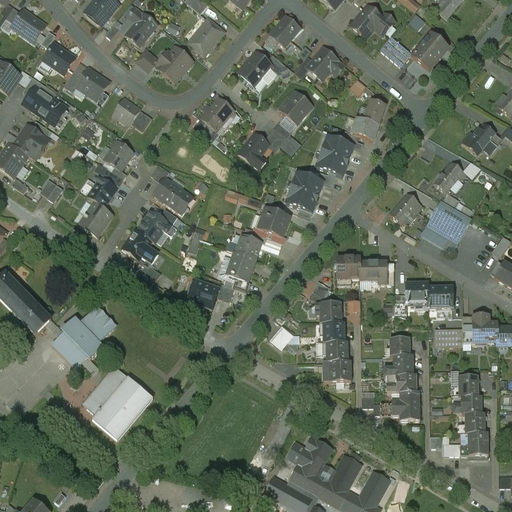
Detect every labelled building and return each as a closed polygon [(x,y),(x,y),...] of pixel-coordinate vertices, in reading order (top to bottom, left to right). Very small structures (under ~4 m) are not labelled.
[(0,0),(0,6),(5,10),(12,0),(0,0)] [(97,0),(98,0),(85,16),(101,29),(119,8),(109,0),(97,0)] [(208,7),(198,0),(189,0),(185,5),(200,17),(208,7)] [(228,0),(243,13),(254,0),(228,0)] [(320,0),(335,13),(345,0),(320,0)] [(357,0),(353,4),(359,9),(367,0),(357,0)] [(420,9),(409,0),(398,0),(398,1),(415,15),(420,9)] [(450,0),(446,5),(443,2),(436,12),(447,21),(464,0),(450,0)] [(368,10),(351,29),(366,42),(375,32),(382,22),(368,10)] [(135,11),(126,21),(134,28),(125,38),(139,50),(156,29),(135,11)] [(13,12),(5,23),(13,28),(20,17),(13,12)] [(45,29),(23,13),(13,28),(11,30),(33,46),(45,29)] [(394,25),(385,18),(382,22),(375,32),(384,39),(395,26),(394,25)] [(425,25),(417,18),(409,27),(418,34),(425,25)] [(286,20),(270,38),(285,50),(300,32),(286,20)] [(208,23),(188,46),(204,60),(224,36),(208,23)] [(114,27),(105,38),(110,43),(120,32),(114,27)] [(55,39),(49,35),(41,47),(47,51),(55,39)] [(431,39),(413,60),(429,74),(447,52),(431,39)] [(412,58),(391,41),(380,54),(401,71),(412,58)] [(54,47),(43,63),(64,78),(75,62),(54,47)] [(175,50),(157,72),(175,86),(192,65),(175,50)] [(305,50),(298,59),(304,64),(307,60),(311,55),(305,50)] [(338,64),(323,51),(313,64),(307,71),(309,74),(322,84),(331,73),(337,79),(344,70),(338,65),(338,64)] [(145,53),(135,65),(148,75),(157,63),(145,53)] [(267,65),(256,56),(238,77),(239,77),(240,75),(256,88),(254,90),(255,91),(270,73),(273,70),(267,65)] [(286,70),(272,58),(267,65),(273,70),(270,73),(278,79),(286,70)] [(304,64),(294,76),(302,83),(309,74),(307,71),(313,64),(307,60),(304,64)] [(19,78),(0,64),(0,88),(1,89),(0,89),(0,91),(7,97),(16,85),(20,79),(19,78)] [(294,76),(286,70),(278,79),(286,86),(294,76)] [(108,88),(87,73),(81,82),(75,90),(76,91),(96,104),(97,105),(102,97),(108,88)] [(33,81),(22,74),(19,78),(20,79),(16,85),(26,91),(33,81)] [(73,76),(63,90),(73,96),(76,91),(75,90),(81,82),(73,76)] [(47,91),(33,81),(26,91),(23,96),(37,105),(43,95),(44,96),(47,91)] [(366,90),(357,82),(349,92),(358,100),(366,90)] [(511,93),(504,103),(500,101),(495,107),(498,110),(511,122),(511,93)] [(44,96),(43,95),(37,105),(32,113),(52,127),(57,120),(59,122),(67,111),(44,96)] [(295,95),(280,113),(292,124),(300,114),(304,118),(312,109),(295,95)] [(102,97),(97,105),(96,104),(96,105),(102,110),(108,100),(102,97)] [(219,100),(200,122),(217,135),(215,133),(227,119),(229,120),(235,114),(219,100)] [(140,114),(123,102),(111,119),(112,119),(113,117),(129,128),(128,130),(128,131),(131,127),(139,115),(140,114)] [(386,109),(371,104),(364,125),(378,130),(386,109)] [(151,122),(139,115),(131,127),(142,135),(151,122)] [(217,135),(200,122),(193,130),(203,138),(212,146),(219,137),(217,135)] [(364,125),(357,122),(352,137),(360,140),(373,145),(378,130),(364,125)] [(52,135),(36,124),(31,131),(47,142),(52,135)] [(291,136),(279,126),(274,132),(286,142),(291,136)] [(31,131),(27,128),(13,149),(28,159),(35,164),(49,144),(47,142),(31,131)] [(502,143),(484,128),(472,142),(468,139),(462,146),(477,159),(490,144),(497,149),(502,143)] [(203,138),(193,130),(189,136),(199,143),(203,138)] [(352,137),(335,131),(333,137),(358,146),(360,140),(352,137)] [(511,132),(508,131),(503,138),(511,145),(511,132)] [(286,142),(274,132),(267,140),(280,150),(286,142)] [(269,149),(255,137),(238,157),(252,168),(269,149)] [(134,156),(117,144),(104,163),(114,171),(121,175),(134,156)] [(323,159),(346,167),(350,153),(328,146),(323,159)] [(9,147),(0,160),(0,172),(13,181),(28,159),(13,149),(9,147)] [(342,181),(346,167),(323,159),(319,173),(342,181)] [(451,167),(434,187),(445,196),(457,182),(459,185),(464,178),(451,167)] [(169,175),(158,168),(151,179),(161,186),(164,181),(165,182),(169,175)] [(127,178),(121,175),(114,171),(111,176),(123,184),(127,178)] [(111,176),(105,172),(101,178),(118,190),(123,184),(111,176)] [(117,192),(100,180),(87,199),(95,205),(104,212),(117,192)] [(165,182),(164,181),(161,186),(153,197),(182,217),(193,201),(165,182)] [(28,190),(16,182),(11,189),(24,197),(28,190)] [(294,196),(316,203),(320,189),(299,182),(294,196)] [(57,188),(49,183),(40,196),(48,201),(57,188)] [(63,192),(57,188),(48,201),(54,206),(63,192)] [(311,216),(316,203),(294,196),(290,209),(311,216)] [(249,200),(240,197),(238,204),(247,207),(249,200)] [(459,205),(447,197),(441,206),(454,213),(459,205)] [(406,198),(390,217),(402,227),(411,216),(415,218),(421,210),(406,198)] [(263,205),(249,200),(247,207),(260,211),(263,205)] [(104,212),(95,205),(86,219),(84,218),(83,219),(85,220),(80,228),(97,240),(112,217),(104,212)] [(441,206),(441,205),(428,229),(457,246),(471,223),(454,213),(441,206)] [(290,221),(265,212),(258,233),(273,238),(282,242),(283,241),(290,221)] [(177,221),(165,213),(160,221),(168,226),(167,227),(171,230),(177,221)] [(160,221),(151,214),(137,234),(152,244),(154,246),(167,227),(168,226),(160,221)] [(137,234),(136,234),(123,252),(139,263),(152,244),(137,234)] [(267,242),(252,237),(250,243),(261,247),(261,248),(265,249),(267,242)] [(282,242),(273,238),(271,244),(284,248),(286,242),(283,241),(282,242)] [(250,243),(242,240),(236,257),(255,264),(261,248),(261,247),(250,243)] [(503,241),(491,257),(499,262),(511,246),(503,241)] [(4,242),(0,246),(0,258),(1,259),(10,246),(4,242)] [(236,257),(235,257),(233,263),(225,260),(218,280),(234,286),(235,282),(247,286),(248,286),(255,264),(236,257)] [(359,262),(337,262),(337,280),(350,280),(350,283),(360,283),(359,267),(359,262)] [(503,268),(497,264),(490,277),(496,281),(495,282),(511,291),(511,270),(504,266),(503,268)] [(386,266),(359,267),(360,283),(360,285),(371,285),(371,284),(378,284),(378,289),(386,289),(386,267),(386,266)] [(160,280),(146,270),(141,278),(155,287),(160,280)] [(51,324),(4,277),(0,281),(0,302),(17,320),(12,325),(16,329),(22,324),(36,339),(51,324)] [(350,280),(337,280),(337,288),(350,288),(350,283),(350,280)] [(247,286),(235,282),(234,286),(232,292),(234,292),(246,297),(250,286),(248,286),(247,286)] [(218,293),(195,285),(188,305),(211,313),(216,300),(219,293),(218,293)] [(330,292),(318,285),(312,295),(324,302),(330,292)] [(232,292),(220,287),(218,293),(219,293),(216,300),(229,305),(234,292),(232,292)] [(428,287),(406,287),(406,298),(406,307),(428,306),(428,292),(428,287)] [(452,291),(428,292),(428,306),(428,312),(452,311),(452,291)] [(324,302),(312,295),(308,302),(319,308),(321,308),(324,302)] [(406,298),(394,298),(394,318),(401,318),(401,309),(406,309),(406,307),(406,298)] [(360,304),(348,305),(348,316),(360,315),(360,304)] [(341,307),(321,308),(319,308),(316,308),(315,309),(311,312),(316,319),(316,320),(319,320),(319,327),(322,327),(341,327),(341,307)] [(97,311),(79,328),(75,323),(62,336),(65,338),(53,349),(77,373),(88,362),(90,364),(103,352),(98,347),(116,330),(97,311)] [(474,320),(462,320),(462,332),(462,346),(473,346),(473,327),(474,320)] [(488,320),(474,320),(473,327),(473,346),(496,346),(496,331),(496,327),(488,327),(488,320)] [(341,327),(322,327),(323,347),(326,347),(345,346),(344,327),(341,327)] [(292,339),(282,330),(276,337),(286,346),(292,339)] [(511,331),(496,331),(496,346),(497,350),(511,350),(511,331)] [(462,332),(434,333),(435,351),(462,350),(462,346),(462,332)] [(286,346),(276,337),(270,344),(280,353),(286,346)] [(409,342),(389,343),(390,360),(393,360),(410,360),(409,342)] [(345,346),(326,347),(326,366),(348,366),(348,346),(345,346)] [(410,360),(393,360),(393,371),(393,380),(413,379),(413,360),(410,360)] [(326,366),(322,366),(323,386),(351,386),(351,366),(348,366),(326,366)] [(114,371),(83,408),(97,420),(93,424),(117,444),(152,402),(128,382),(121,377),(114,371)] [(393,380),(393,371),(384,371),(384,380),(386,380),(393,380)] [(393,380),(386,380),(387,397),(399,397),(416,396),(416,379),(413,379),(393,380)] [(478,380),(458,380),(458,391),(451,391),(451,401),(454,401),(478,400),(478,380)] [(416,396),(399,397),(399,405),(399,420),(420,420),(419,396),(416,396)] [(45,398),(17,426),(29,438),(49,419),(57,410),(45,398)] [(478,400),(454,401),(454,409),(452,409),(452,418),(464,418),(481,418),(481,400),(478,400)] [(399,405),(391,405),(391,407),(391,419),(391,420),(399,420),(399,405)] [(57,410),(49,419),(53,423),(61,414),(57,410)] [(481,418),(464,418),(464,428),(457,428),(457,437),(468,437),(485,437),(484,417),(481,418)] [(485,437),(468,437),(468,450),(460,450),(460,459),(468,459),(468,460),(473,460),(473,463),(487,463),(488,463),(488,459),(488,437),(485,437)] [(348,461),(344,459),(330,485),(327,483),(329,479),(323,476),(321,480),(318,478),(326,464),(309,454),(301,469),(298,467),(289,484),(302,492),(302,491),(315,498),(315,499),(316,499),(329,506),(329,507),(329,506),(339,511),(379,511),(376,510),(391,483),(372,473),(358,500),(350,496),(347,494),(361,469),(357,467),(361,461),(351,456),(348,461)] [(44,511),(33,503),(33,504),(26,511),(44,511)]
